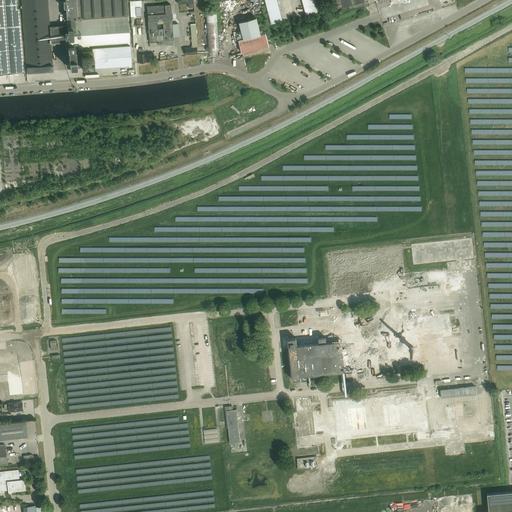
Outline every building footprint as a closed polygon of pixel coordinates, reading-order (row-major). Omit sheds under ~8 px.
[(0,0),(0,74),(24,73),(19,9),(17,9),(16,0),(0,0)] [(47,0),(21,0),(25,45),(27,73),(53,71),(51,35),(47,0)] [(65,0),(65,1),(63,1),(64,8),(66,8),(67,18),(128,14),(126,0),(65,0)] [(327,0),(330,11),(343,8),(343,11),(350,9),(349,6),(367,1),(366,0),(327,0)] [(267,9),(278,6),(277,1),(265,4),(267,9)] [(304,11),(316,8),(314,2),(303,5),(304,11)] [(158,45),(162,44),(162,41),(173,40),(171,4),(147,6),(149,42),(158,41),(158,45)] [(268,14),(280,11),(278,6),(267,9),(268,14)] [(316,8),(304,11),(306,16),(317,13),(316,8)] [(269,20),(281,17),(280,11),(268,14),(269,20)] [(209,51),(219,51),(217,13),(206,13),(206,22),(208,45),(209,51)] [(68,38),(65,38),(66,46),(68,46),(68,47),(68,51),(69,51),(70,69),(76,68),(75,49),(130,45),(128,16),(67,21),(68,38)] [(281,17),(269,20),(271,25),(282,22),(281,17)] [(242,31),(237,32),(239,40),(242,52),(269,45),(266,31),(260,32),(258,24),(256,18),(239,22),(242,31)] [(193,48),(185,48),(186,55),(198,54),(196,35),(196,30),(192,31),(192,35),(193,48)] [(93,68),(131,66),(130,46),(92,48),(92,51),(77,52),(77,57),(76,57),(77,68),(93,67),(93,68)] [(154,104),(124,108),(125,114),(155,110),(154,104)] [(474,239),(412,244),(414,264),(476,259),(474,239)] [(405,246),(332,253),(336,294),(392,289),(393,301),(409,299),(408,288),(409,288),(405,246)] [(370,311),(349,312),(350,320),(370,320),(370,311)] [(11,353),(0,353),(0,374),(8,373),(11,395),(21,394),(17,355),(11,355),(11,353)] [(444,396),(478,393),(477,386),(441,389),(442,394),(444,394),(444,396)] [(434,430),(431,391),(334,399),(337,439),(412,433),(412,434),(418,434),(418,439),(431,438),(431,430),(434,430)] [(300,436),(316,435),(313,399),(298,400),(300,436)] [(9,412),(23,410),(22,402),(8,403),(9,404),(4,404),(4,409),(9,408),(9,412)] [(227,406),(230,442),(241,442),(238,409),(234,409),(234,405),(227,406)] [(0,424),(0,439),(28,437),(26,422),(0,424)] [(31,454),(24,455),(24,462),(39,461),(39,456),(33,456),(33,455),(31,454)] [(299,467),(318,466),(318,456),(298,457),(299,467)] [(12,491),(24,489),(23,483),(24,483),(23,479),(18,480),(17,477),(19,477),(18,469),(0,471),(0,492),(5,492),(4,490),(8,490),(8,491),(8,492),(9,492),(9,493),(10,493),(11,493),(12,493),(12,492),(12,491)] [(295,477),(292,487),(303,491),(306,481),(295,477)] [(312,488),(322,488),(322,477),(312,477),(312,488)] [(488,511),(511,511),(511,491),(487,493),(488,511)]
